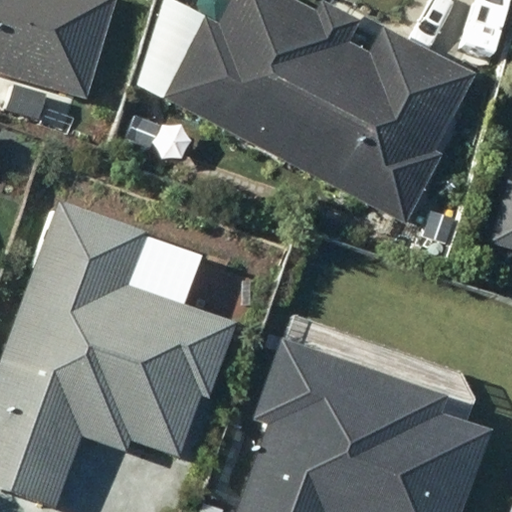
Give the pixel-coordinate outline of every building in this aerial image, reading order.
[(0,0),(0,79),(72,102),(104,0),(103,0),(0,0)] [(193,23),(154,103),(397,223),(458,80),(367,35),(358,54),(325,38),(333,23),(286,0),(219,0),(205,29),(193,23)] [(511,138),(510,138),(480,246),(511,254),(511,138)] [(51,511),(74,441),(172,472),(218,325),(110,291),(127,237),(39,209),(0,332),(0,501),(34,511),(51,511)] [(426,394),(263,340),(235,423),(254,430),(227,511),(446,511),(473,433),(419,415),(426,394)]
